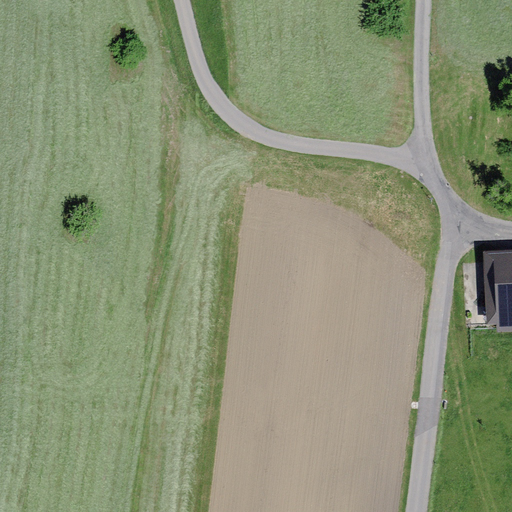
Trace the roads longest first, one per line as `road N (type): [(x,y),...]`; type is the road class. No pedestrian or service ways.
road 1 (track): [(184,0),(218,97),(250,127),(300,144),(423,160)]
road 2 (unclassified): [(417,511),(452,252),(469,220)]
road 3 (residential): [(469,220),(423,160),(425,0)]
